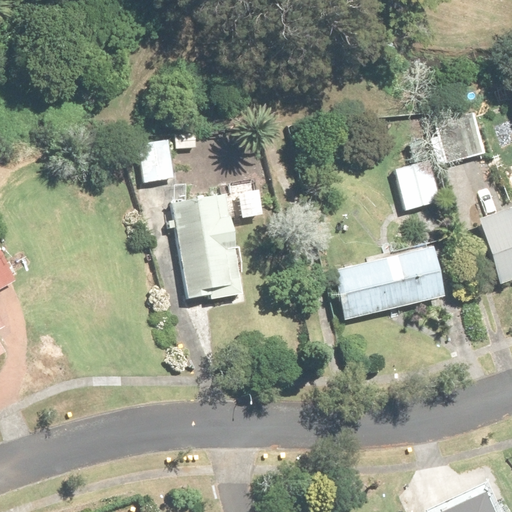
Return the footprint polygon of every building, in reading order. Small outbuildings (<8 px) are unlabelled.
[(481,158),(470,115),(441,123),(453,166),(481,158)] [(171,183),(165,143),(136,148),(142,187),(171,183)] [(435,207),(427,167),(394,173),(403,214),(435,207)] [(511,169),(493,176),(506,213),(474,225),(498,288),(511,282),(511,169)] [(259,220),(254,194),(228,199),(232,225),(259,220)] [(239,298),(222,200),(171,208),(187,307),(239,298)] [(438,301),(427,254),(332,276),(343,323),(438,301)] [(0,323),(0,296),(16,287),(0,259),(0,357),(5,355),(0,346),(0,336),(6,333),(0,323)] [(490,511),(481,491),(436,511),(490,511)]
